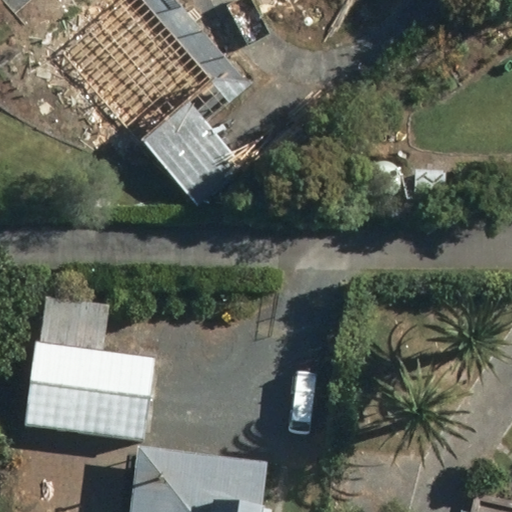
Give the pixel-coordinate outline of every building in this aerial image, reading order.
[(239,177),(201,132),(248,92),(199,34),(209,25),(195,9),(185,18),(169,0),(82,0),(33,42),(27,36),(17,44),(24,51),(18,56),(114,168),(138,147),(195,214),(239,177)] [(241,162),(247,169),(267,193),(303,163),(276,132),(241,162)] [(453,170),(452,200),(491,201),(492,172),(453,170)] [(442,178),(410,176),(409,200),(441,202),(442,178)] [(95,358),(101,314),(43,306),(36,355),(32,354),(21,432),(137,448),(148,365),(95,358)] [(255,511),(261,473),(135,456),(127,511),(255,511)] [(511,511),(511,506),(479,499),(476,511),(511,511)]
